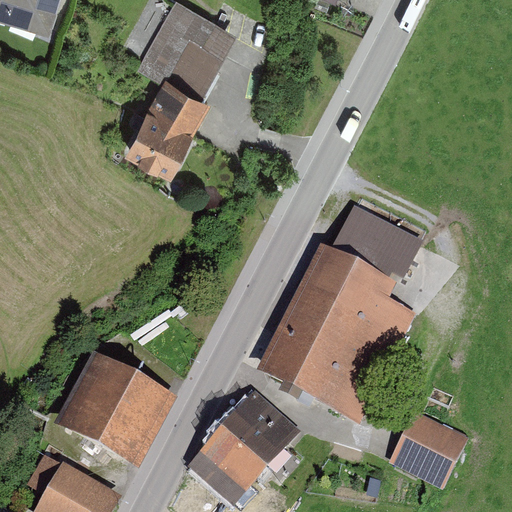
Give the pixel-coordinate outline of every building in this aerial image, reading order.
[(63,0),(0,0),(0,18),(53,34),(63,0)] [(228,35),(178,4),(142,70),(167,83),(129,154),(170,177),(210,103),(198,94),(230,36),(228,35)] [(425,241),(355,207),(334,248),(404,282),(425,241)] [(404,284),(326,245),(261,373),(362,424),(418,315),(394,302),(404,284)] [(177,404),(91,359),(55,427),(141,472),(177,404)] [(257,399),(190,473),(234,511),(240,511),(304,441),(257,399)] [(473,442),(420,415),(393,468),(446,494),(473,442)] [(122,511),(128,503),(46,457),(28,489),(48,501),(41,511),(122,511)]
